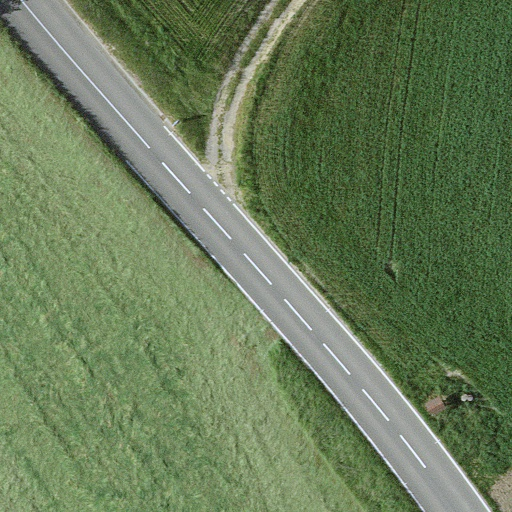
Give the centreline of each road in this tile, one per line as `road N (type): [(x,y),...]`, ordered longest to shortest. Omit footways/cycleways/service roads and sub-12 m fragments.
road 1 (secondary): [(456,511),(339,361),(21,0)]
road 2 (track): [(221,225),(219,154),(228,104),(287,0)]
